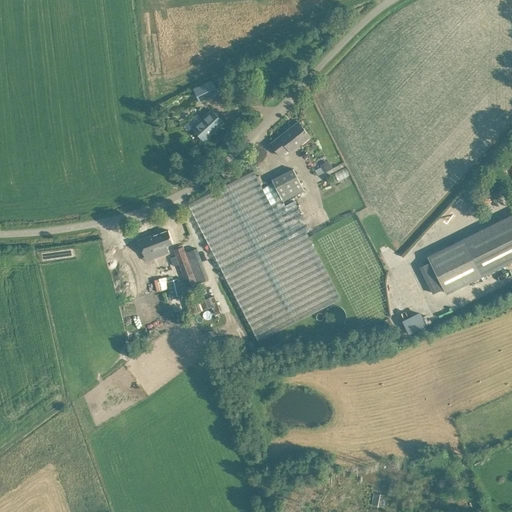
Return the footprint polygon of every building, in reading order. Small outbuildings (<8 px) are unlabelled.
[(193,89),(199,103),(219,93),(217,89),(231,82),(227,73),(193,89)] [(224,123),(212,110),(192,128),(204,140),(224,123)] [(291,152),(310,136),(298,121),(270,143),(280,155),(288,149),(291,152)] [(328,161),(320,165),(324,173),(332,169),(328,161)] [(188,204),(258,341),(341,299),(306,231),(309,229),(294,200),(285,205),(283,202),(305,191),(293,169),(272,180),(273,182),(262,188),(254,170),(188,204)] [(477,196),(473,187),(464,192),(470,205),(477,202),(475,197),(477,196)] [(477,198),(481,206),(489,202),(485,194),(477,198)] [(444,288),(446,293),(511,260),(511,215),(428,257),(431,262),(420,267),(433,293),(444,288)] [(153,234),(138,240),(144,255),(155,251),(157,256),(169,252),(166,245),(173,243),(168,230),(154,235),(153,234)] [(208,279),(197,248),(185,252),(183,246),(174,250),(187,287),(208,279)] [(180,295),(176,279),(166,281),(170,298),(180,295)] [(206,303),(202,291),(190,295),(192,301),(186,303),(191,314),(208,308),(206,303)] [(220,312),(214,296),(209,298),(211,301),(206,303),(208,308),(212,307),(215,314),(220,312)] [(420,312),(402,321),(409,334),(426,326),(420,312)]
